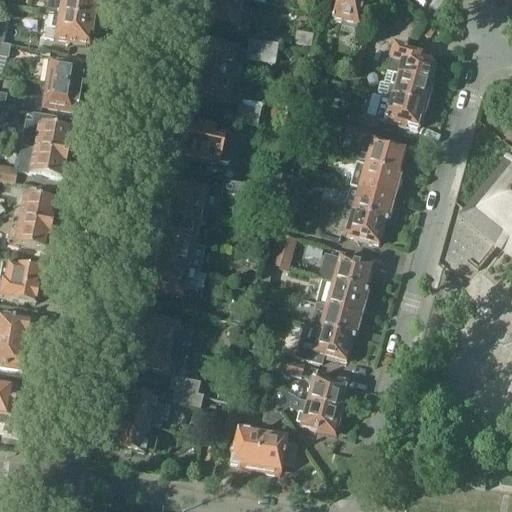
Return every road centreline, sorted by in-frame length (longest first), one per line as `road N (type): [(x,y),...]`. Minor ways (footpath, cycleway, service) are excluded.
road 1 (residential): [(353,511),(483,34)]
road 2 (residential): [(150,0),(136,116),(47,477)]
road 3 (residential): [(256,511),(47,477)]
